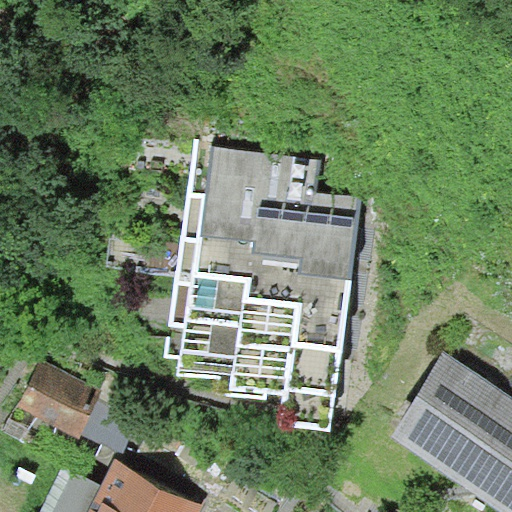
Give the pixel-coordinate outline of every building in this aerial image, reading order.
[(319,160),(195,143),(165,357),(179,359),(177,375),(230,382),(228,396),(282,403),(279,425),(332,432),(353,282),(351,281),(362,201),(314,195),(319,160)] [(511,511),(511,400),(444,354),(389,436),(503,511),(511,511)] [(102,391),(41,359),(17,405),(78,437),(80,434),(96,403),(102,391)] [(138,425),(96,403),(80,434),(122,456),(138,425)] [(199,511),(203,505),(115,459),(102,487),(88,511),(199,511)] [(52,511),(73,472),(63,467),(40,511),(52,511)] [(88,511),(102,487),(73,472),(52,511),(88,511)]
